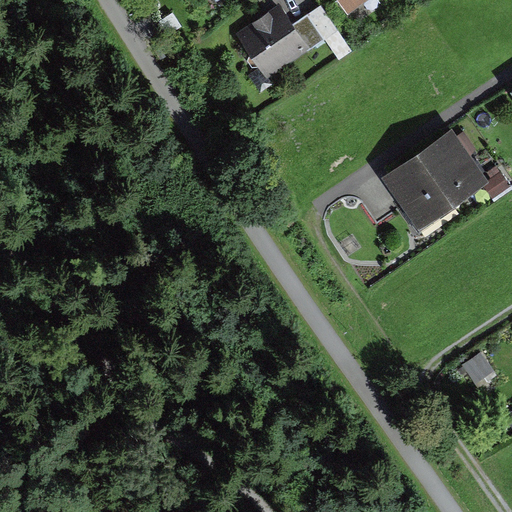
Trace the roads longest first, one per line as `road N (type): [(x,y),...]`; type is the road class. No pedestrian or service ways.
road 1 (residential): [(508,511),(426,385),(433,366),(511,315)]
road 2 (track): [(426,385),(343,274)]
